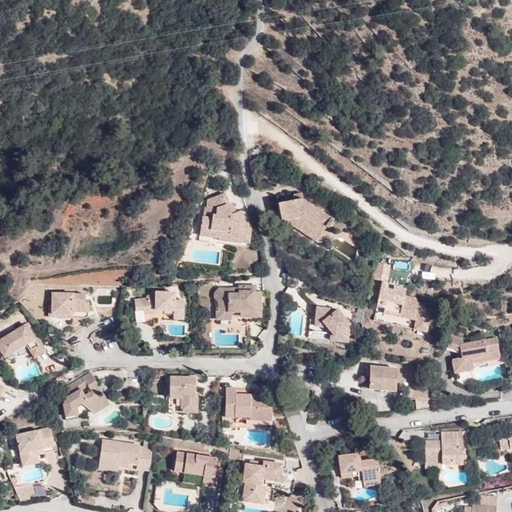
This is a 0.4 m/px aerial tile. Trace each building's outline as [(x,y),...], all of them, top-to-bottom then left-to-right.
[(229,207),(229,206),(225,193),(208,200),(206,208),(205,207),(203,218),(201,217),(199,232),(221,235),(221,232),(229,233),(227,242),(239,243),(240,242),(247,243),(250,229),(245,215),(243,212),(240,212),(235,213),(230,215),(228,207),(229,207)] [(302,199),(294,200),(277,203),(280,221),(284,220),(294,218),(310,229),(325,227),(326,227),(331,218),(302,199)] [(294,218),(284,220),(315,241),(325,227),(310,229),(294,218)] [(221,235),(199,232),(199,235),(218,238),(218,241),(227,242),(229,233),(221,232),(221,235)] [(389,273),(375,265),(372,279),(382,281),(373,320),(427,333),(431,315),(416,298),(405,296),(405,293),(393,291),(385,289),(389,273)] [(250,316),(260,316),(260,292),(255,292),(249,291),(247,294),(244,291),(244,286),(238,286),(238,289),(220,289),(215,292),(215,297),(219,301),(219,309),(228,309),(227,311),(231,311),(244,312),(244,321),(250,321),(250,316)] [(249,291),(255,292),(254,286),(244,286),(244,291),(247,294),(249,291)] [(174,309),(184,310),(184,301),(174,301),(174,293),(154,293),(155,296),(146,296),(146,300),(134,300),(135,311),(143,310),(143,314),(155,313),(155,310),(163,310),(163,314),(173,315),(174,309)] [(83,309),(83,302),(84,294),(51,294),(51,305),(48,305),(48,315),(71,315),(71,312),(72,308),(83,309)] [(87,303),(83,302),(83,309),(72,308),(71,312),(87,312),(87,303)] [(332,314),(327,308),(317,307),(316,318),(323,327),(326,327),(330,332),(329,340),(346,342),(347,335),(343,328),(349,324),(337,309),(332,314)] [(183,319),(184,310),(174,309),(173,315),(174,319),(183,319)] [(231,319),(231,311),(227,311),(228,309),(219,309),(217,309),(217,319),(231,319)] [(323,327),(316,318),(315,326),(323,327)] [(28,330),(31,328),(28,323),(0,340),(0,351),(5,360),(31,353),(30,351),(38,346),(28,330)] [(45,351),(31,328),(28,330),(38,346),(30,351),(31,353),(34,358),(45,351)] [(483,355),(499,353),(498,340),(464,345),(463,340),(451,336),(448,350),(458,353),(458,351),(461,351),(462,358),(459,358),(456,358),(454,360),(453,361),(455,373),(473,370),(472,363),(484,360),(483,355)] [(367,389),(378,389),(384,389),(394,389),(395,368),(365,367),(364,376),(368,377),(367,389)] [(109,405),(104,395),(99,397),(96,393),(93,393),(84,397),(81,392),(89,387),(96,383),(90,373),(66,388),(68,398),(64,405),(66,414),(76,411),(76,406),(81,404),(91,412),(100,408),(101,410),(109,405)] [(190,383),(190,378),(170,377),(169,412),(197,412),(197,395),(195,394),(195,383),(190,383)] [(122,389),(142,390),(142,380),(122,380),(122,389)] [(99,397),(104,395),(96,383),(89,387),(93,393),(96,393),(99,397)] [(225,416),(245,417),(249,417),(249,420),(270,421),(271,421),(271,403),(264,403),(264,395),(249,394),(249,399),(244,399),(245,394),(235,394),(236,388),(226,388),(225,416)] [(416,411),(429,409),(428,396),(414,396),(416,411)] [(16,436),(20,459),(37,456),(37,457),(55,453),(50,429),(16,436)] [(463,465),(462,436),(462,434),(441,434),(440,442),(441,446),(424,446),(425,463),(441,463),(441,465),(463,465)] [(509,449),(508,438),(499,439),(500,450),(509,449)] [(102,441),(99,464),(117,466),(118,462),(128,463),(137,465),(136,469),(149,471),(152,450),(140,448),(139,447),(102,441)] [(213,482),(215,472),(211,471),(211,467),(215,468),(216,458),(176,452),(173,471),(203,475),(202,481),(213,482)] [(362,482),(379,481),(377,460),(359,462),(358,455),(338,457),(339,473),(351,472),(351,478),(356,477),(361,476),(361,481),(362,482)] [(37,456),(20,459),(22,467),(38,464),(37,457),(37,456)] [(262,478),(265,479),(278,481),(280,464),(261,461),(261,462),(260,466),(248,464),(244,464),(241,482),(244,482),(242,494),(252,495),(252,498),(262,499),(264,484),(262,484),(262,478)] [(30,485),(14,488),(17,498),(32,494),(30,485)] [(262,503),(262,499),(252,498),(252,495),(242,494),(241,500),(262,503)] [(494,511),(495,506),(471,503),(471,508),(470,511),(466,511),(463,511),(462,511),(494,511)]
